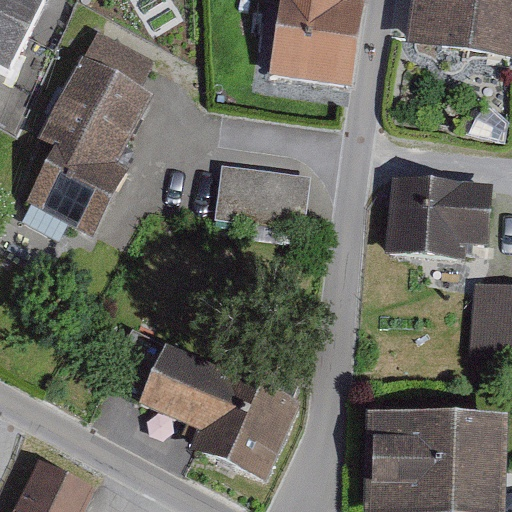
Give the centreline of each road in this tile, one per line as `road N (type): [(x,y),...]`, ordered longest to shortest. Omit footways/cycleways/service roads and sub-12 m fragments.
road 1 (residential): [(296,511),(321,443),(383,0)]
road 2 (residential): [(0,400),(138,475)]
